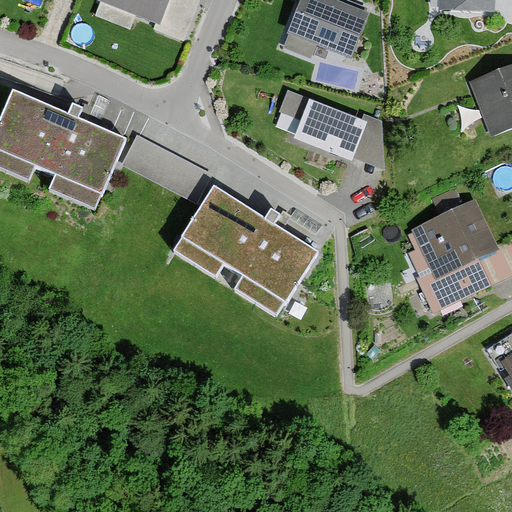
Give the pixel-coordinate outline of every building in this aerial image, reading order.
[(101,0),(99,7),(155,28),(153,33),(185,45),(202,0),(101,0)] [(295,0),(298,1),(285,36),(352,62),(370,18),(323,0),(295,0)] [(434,0),(434,14),(489,17),(489,0),(434,0)] [(511,67),(466,85),(486,138),(511,128),(511,67)] [(384,174),(382,125),(364,118),(361,127),(312,108),(314,103),(288,93),(279,115),(302,124),(294,145),(352,169),(355,162),(384,174)] [(127,147),(12,98),(0,126),(0,177),(30,190),(36,177),(53,184),(48,197),(96,218),(127,147)] [(199,205),(215,174),(137,136),(121,168),(199,205)] [(319,259),(212,195),(172,262),(217,289),(224,276),(241,286),(234,298),(279,325),(319,259)] [(411,285),(425,318),(511,279),(511,251),(508,243),(491,251),(471,207),(406,236),(407,239),(404,241),(410,257),(404,259),(415,283),(411,285)] [(511,368),(496,378),(511,403),(511,368)]
